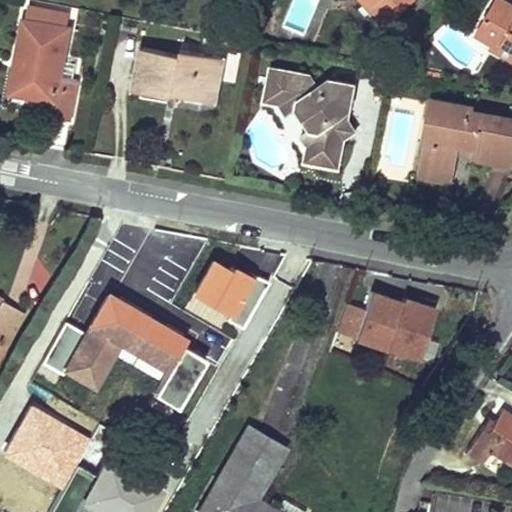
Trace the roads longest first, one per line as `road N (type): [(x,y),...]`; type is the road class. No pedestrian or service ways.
road 1 (residential): [(0,174),(511,289)]
road 2 (unknown): [(303,242),(166,478),(144,484)]
road 3 (residential): [(407,511),(477,358),(511,311)]
